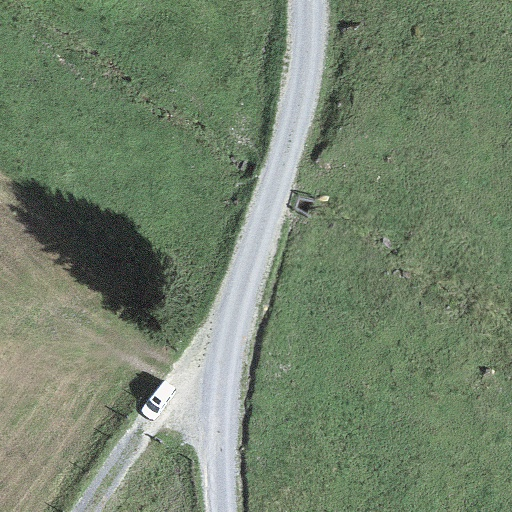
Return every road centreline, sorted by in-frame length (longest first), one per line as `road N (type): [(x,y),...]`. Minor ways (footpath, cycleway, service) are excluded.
road 1 (track): [(307,0),(308,73),(212,360),(222,511)]
road 2 (track): [(212,360),(128,443),(84,511)]
